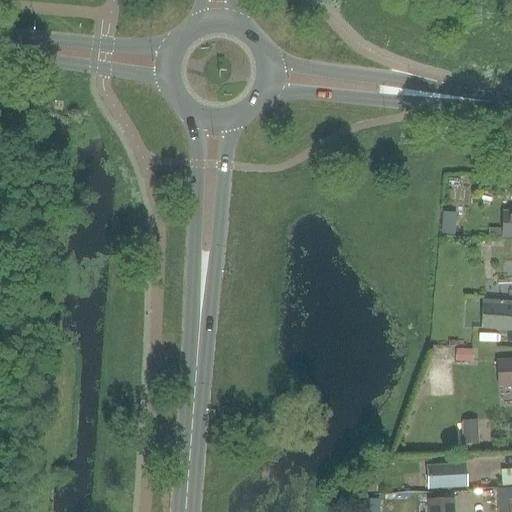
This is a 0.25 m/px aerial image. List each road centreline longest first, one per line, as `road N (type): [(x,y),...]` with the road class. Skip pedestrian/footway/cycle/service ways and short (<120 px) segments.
road 1 (tertiary): [(183,511),(215,120)]
road 2 (tertiary): [(511,105),(268,76)]
road 3 (unclassified): [(168,65),(0,45)]
